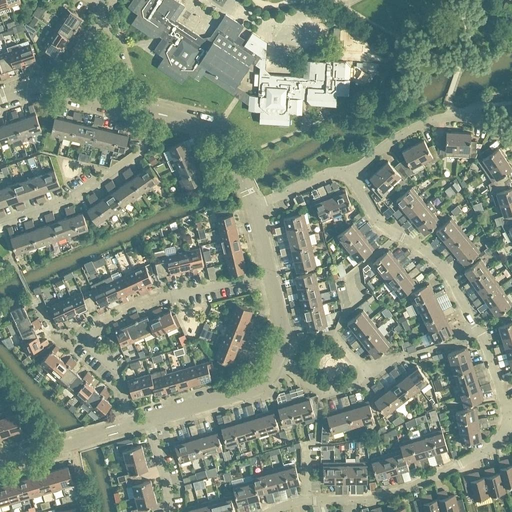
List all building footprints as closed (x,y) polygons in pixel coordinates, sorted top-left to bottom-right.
[(0,0),(0,14),(11,11),(9,7),(7,0),(0,0)] [(265,74),(267,42),(252,32),(246,42),(237,36),(243,26),(225,14),(207,41),(175,20),(185,6),(176,0),(132,0),(128,7),(138,13),(131,23),(152,37),(159,36),(160,34),(163,36),(154,50),(164,57),(157,67),(182,83),(189,73),(199,80),(203,74),(233,94),(237,87),(236,86),(251,62),(260,67),(258,95),(249,95),(248,110),(260,111),(259,123),(289,125),(290,113),(302,114),(303,97),(307,97),(306,99),(311,105),(336,106),(337,94),(349,95),(351,67),(346,61),(333,60),(333,63),(325,63),(326,61),(304,60),(303,77),(265,74)] [(78,25),(82,18),(68,9),(61,19),(81,32),(84,29),(78,25)] [(34,10),(30,20),(38,23),(41,13),(34,10)] [(81,32),(61,19),(55,28),(69,38),(73,32),(79,36),(81,32)] [(14,20),(6,23),(8,28),(12,27),(16,25),(15,20),(14,20)] [(65,44),(69,38),(55,28),(48,38),(69,51),(71,48),(65,44)] [(69,51),(48,38),(42,48),(56,57),(60,51),(66,55),(69,51)] [(36,60),(30,43),(19,47),(27,71),(31,69),(29,62),(36,60)] [(27,71),(19,47),(8,51),(14,67),(21,65),(23,72),(27,71)] [(14,67),(8,51),(0,53),(0,62),(5,78),(10,77),(7,70),(14,67)] [(34,136),(32,133),(41,130),(36,114),(25,118),(32,137),(34,136)] [(60,140),(65,120),(54,117),(51,133),(60,135),(59,139),(60,140)] [(32,137),(25,118),(15,121),(21,137),(29,134),(30,138),(32,137)] [(72,138),(76,122),(65,120),(60,140),(62,140),(63,136),(72,138)] [(13,144),(12,140),(21,137),(15,121),(5,125),(12,144),(13,144)] [(81,145),(86,125),(76,122),(72,138),(81,141),(80,144),(81,145)] [(12,144),(5,125),(0,126),(0,143),(0,144),(9,141),(10,145),(12,144)] [(93,144),(97,127),(86,125),(81,145),(83,145),(84,141),(93,144)] [(102,150),(107,130),(97,127),(93,144),(102,146),(101,150),(102,150)] [(114,149),(118,132),(107,130),(102,150),(104,150),(105,147),(114,149)] [(457,156),(458,132),(446,131),(446,140),(440,139),(438,154),(440,158),(445,155),(457,156)] [(124,155),(129,135),(118,132),(114,149),(123,151),(122,155),(124,155)] [(476,152),(476,141),(470,141),(471,133),(458,132),(457,156),(476,157),(477,153),(476,152)] [(438,154),(433,144),(428,147),(424,140),(413,145),(422,162),(429,159),(431,163),(440,158),(438,154)] [(188,151),(184,141),(165,149),(166,151),(169,149),(173,158),(188,151)] [(422,162),(413,145),(402,151),(406,159),(400,163),(409,176),(424,166),(422,162)] [(486,171),(505,158),(498,148),(491,153),(488,148),(479,154),(477,153),(476,157),(486,171)] [(193,161),(188,151),(173,158),(177,166),(173,167),(174,169),(193,161)] [(509,178),(505,173),(511,168),(511,167),(505,158),(486,171),(492,181),(488,184),(490,189),(505,184),(504,181),(509,178)] [(197,170),(193,161),(174,169),(175,171),(178,169),(182,177),(197,170)] [(409,176),(400,163),(393,167),(388,161),(379,169),(392,183),(400,176),(404,179),(409,176)] [(159,180),(150,166),(140,172),(152,189),(154,188),(151,185),(159,180)] [(60,186),(54,170),(45,173),(44,169),(42,170),(49,189),(60,186)] [(388,193),(388,190),(386,188),(392,183),(379,169),(370,178),(375,184),(371,188),(382,199),(386,195),(388,193)] [(49,189),(42,170),(41,170),(42,174),(34,177),(39,193),(49,189)] [(202,181),(197,170),(182,177),(186,186),(182,187),(183,189),(202,181)] [(152,189),(140,172),(132,178),(141,192),(149,187),(151,190),(152,189)] [(160,176),(162,182),(171,179),(169,173),(160,176)] [(39,193),(34,177),(25,180),(24,176),(22,177),(29,196),(39,193)] [(29,196),(22,177),(20,177),(22,181),(13,184),(19,200),(29,196)] [(141,192),(132,178),(123,185),(135,202),(136,201),(134,197),(141,192)] [(455,181),(449,186),(455,193),(461,188),(455,181)] [(19,200),(13,184),(5,187),(3,183),(2,184),(8,203),(19,200)] [(0,206),(8,203),(2,184),(0,184),(1,188),(0,188),(0,206)] [(496,205),(500,204),(511,200),(511,187),(507,189),(505,184),(490,189),(492,195),(492,194),(496,205)] [(135,202),(123,185),(114,191),(123,205),(131,199),(133,203),(135,202)] [(403,209),(419,196),(411,187),(396,200),(403,209)] [(352,208),(345,189),(334,193),(342,212),(352,208)] [(123,205),(114,191),(105,197),(117,214),(118,213),(116,210),(123,205)] [(342,212),(334,193),(324,197),(332,216),(342,212)] [(410,217),(426,204),(419,196),(403,209),(410,217)] [(117,214),(105,197),(96,203),(106,217),(113,212),(115,215),(117,214)] [(332,216),(324,197),(314,201),(321,220),(332,216)] [(511,219),(511,200),(500,204),(504,215),(499,217),(494,219),(496,226),(502,224),(511,219)] [(429,201),(426,204),(410,217),(417,225),(433,212),(436,209),(429,201)] [(106,217),(96,203),(87,210),(99,227),(100,226),(98,222),(106,217)] [(236,225),(233,214),(228,215),(227,209),(215,212),(217,218),(216,218),(219,229),(236,225)] [(357,220),(362,216),(364,214),(361,211),(354,216),(357,220)] [(440,221),(433,212),(417,225),(424,234),(440,221)] [(89,232),(82,213),(72,216),(77,232),(86,229),(88,233),(89,232)] [(306,224),(303,213),(284,217),(286,228),(306,224)] [(70,239),(69,235),(77,232),(72,216),(62,220),(69,239),(70,239)] [(443,239),(459,226),(452,218),(436,231),(443,239)] [(511,219),(502,224),(505,231),(510,241),(511,240),(511,219)] [(69,239),(62,220),(52,223),(57,239),(65,236),(67,240),(69,239)] [(50,246),(49,242),(57,239),(52,223),(41,227),(48,246),(50,246)] [(344,244),(360,232),(358,229),(353,223),(337,235),(344,244)] [(344,223),(338,227),(342,231),(347,227),(344,223)] [(309,234),(306,224),(286,228),(289,239),(309,234)] [(238,236),(236,225),(219,229),(222,240),(238,236)] [(367,230),(363,225),(358,229),(360,232),(362,234),(367,230)] [(450,247),(466,234),(459,226),(443,239),(450,247)] [(48,246),(41,227),(31,230),(37,246),(45,243),(46,247),(48,246)] [(29,253),(28,249),(37,246),(31,230),(21,234),(28,253),(29,253)] [(351,253),(367,240),(362,234),(360,232),(344,244),(351,253)] [(28,253),(21,234),(10,237),(16,253),(25,250),(26,254),(28,253)] [(311,245),(309,234),(289,239),(291,249),(311,245)] [(457,256),(473,243),(466,234),(450,247),(457,256)] [(241,247),(238,236),(222,240),(224,251),(241,247)] [(358,261),(374,249),(378,245),(375,241),(370,245),(367,240),(351,253),(358,261)] [(480,251),(473,243),(457,256),(464,264),(472,258),(474,261),(486,252),(484,250),(481,252),(480,251)] [(314,255),(311,245),(291,249),(294,260),(314,255)] [(244,259),(241,247),(224,251),(227,263),(244,259)] [(204,265),(200,248),(188,251),(194,274),(198,273),(196,266),(204,265)] [(402,267),(398,262),(410,253),(408,249),(396,259),(380,271),(387,280),(402,267)] [(380,271),(396,259),(389,250),(373,262),(380,271)] [(194,274),(188,251),(177,253),(181,270),(188,268),(190,276),(194,274)] [(181,270),(177,253),(166,256),(172,280),(176,279),(174,272),(181,270)] [(316,266),(314,255),(294,260),(297,271),(316,266)] [(172,280),(166,256),(154,259),(158,276),(166,274),(167,281),(172,280)] [(247,270),(244,259),(227,263),(230,274),(247,270)] [(471,280),(487,268),(481,259),(464,271),(471,280)] [(346,273),(344,268),(341,261),(335,263),(340,277),(346,273)] [(148,291),(145,285),(152,281),(149,275),(152,274),(150,263),(134,271),(144,293),(148,291)] [(407,272),(414,267),(412,263),(404,267),(407,272)] [(207,267),(209,276),(210,281),(216,279),(213,265),(207,267)] [(393,288),(409,276),(402,267),(387,280),(393,288)] [(477,289),(494,277),(487,268),(471,280),(463,285),(466,289),(473,284),(477,289)] [(144,293),(134,271),(124,275),(131,291),(137,288),(140,295),(144,293)] [(317,283),(314,272),(295,277),(297,288),(317,283)] [(131,291),(124,275),(113,280),(123,302),(127,301),(124,294),(131,291)] [(400,297),(416,284),(409,276),(393,288),(400,297)] [(483,298),(500,286),(494,277),(477,289),(483,298)] [(337,289),(334,279),(328,281),(331,291),(337,289)] [(110,301),(103,285),(101,280),(90,285),(92,290),(103,312),(106,310),(103,304),(110,301)] [(123,302),(113,280),(103,285),(110,301),(116,298),(119,304),(123,302)] [(320,293),(317,283),(297,288),(300,298),(320,293)] [(416,302),(434,293),(429,283),(411,292),(416,302)] [(489,306),(506,295),(500,286),(483,298),(489,306)] [(92,290),(82,294),(88,308),(89,310),(96,307),(99,314),(103,312),(92,290)] [(88,308),(82,294),(81,292),(71,297),(81,319),(85,317),(82,311),(88,308)] [(322,304),(320,293),(300,298),(302,309),(322,304)] [(439,303),(434,293),(416,302),(411,305),(416,314),(420,312),(439,303)] [(496,316),(511,304),(511,303),(506,295),(489,306),(496,316)] [(81,319),(71,297),(60,302),(67,317),(74,315),(77,321),(81,319)] [(28,315),(25,308),(31,305),(30,301),(23,304),(7,311),(12,322),(28,315)] [(67,317),(60,302),(49,306),(46,306),(49,312),(52,311),(57,322),(60,329),(64,327),(61,320),(67,317)] [(249,317),(252,310),(236,303),(232,315),(255,324),(256,319),(249,317)] [(443,313),(439,303),(420,312),(425,322),(443,313)] [(325,314),(322,304),(302,309),(305,319),(325,314)] [(177,327),(170,311),(163,314),(160,307),(156,309),(166,332),(177,327)] [(166,332),(156,309),(152,311),(155,318),(149,320),(149,321),(154,332),(156,337),(166,332)] [(354,331),(370,319),(363,310),(347,322),(354,331)] [(154,332),(149,321),(149,320),(147,316),(140,319),(137,313),(133,314),(144,337),(154,332)] [(448,323),(443,313),(425,322),(430,331),(448,323)] [(144,337),(133,314),(130,316),(133,323),(126,326),(133,341),(144,337)] [(327,325),(325,314),(305,319),(308,330),(327,325)] [(39,322),(37,318),(31,321),(28,315),(12,322),(17,332),(39,322)] [(253,328),(255,324),(232,315),(228,325),(244,332),(246,325),(253,328)] [(361,340),(377,327),(370,319),(354,331),(361,340)] [(511,333),(511,321),(498,326),(502,337),(511,333)] [(37,335),(34,329),(41,326),(39,322),(17,332),(21,343),(37,335)] [(133,341),(126,326),(120,329),(117,322),(113,324),(116,330),(115,331),(122,346),(133,341)] [(453,333),(448,323),(430,331),(424,334),(429,344),(453,333)] [(241,338),(244,332),(228,325),(223,336),(246,345),(248,341),(241,338)] [(368,348),(384,336),(377,327),(361,340),(368,348)] [(511,344),(511,333),(502,337),(505,347),(511,344)] [(245,349),(246,345),(223,336),(219,334),(215,344),(219,346),(235,353),(238,346),(245,349)] [(42,346),(49,343),(47,339),(40,342),(37,335),(21,343),(26,353),(42,346)] [(180,347),(186,345),(183,336),(177,338),(180,347)] [(375,357),(391,344),(384,336),(368,348),(375,357)] [(408,353),(412,352),(410,346),(408,340),(401,343),(403,350),(407,349),(408,353)] [(48,371),(60,358),(55,353),(59,348),(56,345),(51,350),(39,363),(48,371)] [(233,359),(235,353),(219,346),(215,357),(231,364),(231,363),(238,366),(239,362),(233,359)] [(470,358),(467,347),(448,353),(451,364),(470,358)] [(173,352),(165,353),(166,364),(174,363),(173,352)] [(57,379),(73,360),(70,357),(65,363),(60,358),(48,371),(57,379)] [(474,368),(470,358),(451,364),(454,374),(474,368)] [(66,386),(77,373),(72,368),(76,363),(73,360),(57,379),(66,386)] [(211,379),(208,368),(213,367),(211,361),(195,365),(200,382),(211,379)] [(200,382),(195,365),(184,369),(189,385),(200,382)] [(429,381),(417,365),(408,372),(420,388),(429,381)] [(477,379),(474,368),(454,374),(458,385),(477,379)] [(178,388),(173,372),(167,374),(165,369),(161,370),(162,375),(167,392),(178,388)] [(189,385),(184,369),(173,372),(178,388),(189,385)] [(167,392),(162,375),(161,370),(151,373),(152,378),(151,378),(155,390),(154,391),(156,395),(167,392)] [(74,394),(90,375),(87,372),(82,378),(77,373),(66,386),(74,394)] [(420,388),(408,372),(399,378),(400,379),(411,394),(420,388)] [(155,390),(151,378),(152,378),(151,373),(139,377),(144,394),(154,391),(155,390)] [(83,401),(94,388),(89,383),(94,378),(90,375),(74,394),(83,401)] [(144,394),(139,377),(128,380),(133,397),(144,394)] [(411,394),(400,379),(399,378),(390,385),(403,401),(411,394)] [(480,389),(477,379),(458,385),(461,395),(480,389)] [(403,401),(390,385),(382,391),(394,407),(403,401)] [(91,409),(107,390),(104,387),(99,393),(94,388),(83,401),(91,409)] [(483,400),(480,389),(461,395),(464,406),(483,400)] [(100,417),(112,404),(106,399),(111,393),(107,390),(91,409),(100,417)] [(394,407),(382,391),(373,398),(385,414),(394,407)] [(316,394),(309,396),(298,399),(304,418),(315,415),(314,414),(317,413),(318,396),(316,394)] [(304,418),(298,399),(288,402),(294,421),(304,418)] [(374,420),(368,401),(358,404),(363,423),(374,420)] [(294,421),(288,402),(277,405),(283,425),(294,421)] [(363,423),(358,404),(347,407),(353,426),(363,423)] [(353,426),(347,407),(337,410),(343,429),(353,426)] [(478,418),(476,407),(456,411),(458,422),(478,418)] [(23,432),(17,413),(13,415),(11,408),(5,410),(12,435),(23,432)] [(279,429),(273,409),(262,413),(268,432),(279,429)] [(12,435),(5,410),(0,411),(2,418),(0,418),(0,432),(2,439),(12,435)] [(343,429),(337,410),(326,413),(327,416),(323,417),(321,439),(321,443),(327,443),(327,436),(332,435),(332,432),(343,429)] [(231,422),(230,420),(229,413),(222,415),(224,424),(220,425),(226,444),(237,441),(231,422)] [(268,432),(262,413),(252,416),(258,435),(268,432)] [(258,435),(252,416),(242,419),(247,438),(258,435)] [(414,417),(405,422),(407,427),(416,423),(414,417)] [(480,429),(478,422),(480,422),(487,421),(486,417),(478,418),(458,422),(460,433),(480,429)] [(247,438),(242,419),(231,422),(237,441),(247,438)] [(222,449),(216,429),(206,433),(211,452),(213,458),(216,457),(215,451),(222,449)] [(448,449),(442,429),(431,433),(437,452),(448,449)] [(482,440),(480,429),(460,433),(462,444),(482,440)] [(211,452),(206,433),(195,436),(201,455),(211,452)] [(437,452),(431,433),(421,436),(427,455),(437,452)] [(201,455),(195,436),(185,439),(191,458),(201,455)] [(427,455),(421,436),(410,439),(416,458),(427,455)] [(191,458),(185,439),(174,442),(180,461),(191,458)] [(416,458),(410,439),(399,443),(402,450),(406,462),(416,458)] [(133,447),(132,442),(117,446),(119,456),(124,455),(126,462),(145,457),(141,445),(133,447)] [(402,450),(392,453),(398,472),(409,469),(406,462),(402,450)] [(398,472),(392,453),(382,456),(388,475),(398,472)] [(359,462),(359,455),(356,455),(356,462),(356,482),(367,482),(367,462),(359,462)] [(255,456),(247,458),(249,464),(254,463),(256,460),(255,456)] [(388,475),(382,456),(371,459),(377,479),(388,475)] [(148,469),(145,457),(126,462),(129,473),(124,474),(126,481),(141,477),(140,471),(148,469)] [(511,464),(507,466),(505,459),(499,461),(501,472),(502,472),(506,486),(511,484),(511,464)] [(334,482),(334,462),(323,462),(323,483),(334,482)] [(345,482),(345,462),(334,462),(334,482),(345,482)] [(356,482),(356,462),(345,462),(345,482),(356,482)] [(300,483),(295,463),(284,466),(289,486),(300,483)] [(74,485),(68,466),(57,469),(63,488),(74,485)] [(289,486),(284,466),(273,469),(278,489),(289,486)] [(502,472),(501,472),(493,474),(491,468),(484,470),(486,476),(491,495),(507,491),(506,486),(502,472)] [(63,488),(57,469),(47,472),(52,491),(63,488)] [(278,489),(273,469),(263,472),(268,491),(278,489)] [(52,491),(47,472),(36,475),(42,494),(52,491)] [(268,491),(263,472),(252,475),(253,479),(254,479),(258,494),(268,491)] [(486,476),(477,478),(476,472),(462,476),(467,495),(474,493),(476,499),(491,495),(486,476)] [(42,494),(36,475),(26,478),(32,497),(42,494)] [(258,494),(254,479),(253,479),(252,475),(242,478),(243,482),(248,502),(259,499),(258,494)] [(154,492),(151,480),(143,482),(141,477),(126,481),(127,487),(132,485),(135,497),(154,492)] [(32,497),(26,478),(16,481),(21,500),(32,497)] [(21,500),(16,481),(5,484),(11,504),(21,500)] [(243,482),(232,485),(239,510),(244,509),(242,503),(248,502),(243,482)] [(11,504),(5,484),(0,485),(0,504),(1,507),(11,504)] [(462,498),(456,500),(455,494),(445,497),(444,490),(437,492),(439,499),(439,498),(442,511),(459,511),(465,510),(462,498)] [(157,504),(154,492),(135,497),(138,508),(133,509),(133,511),(148,511),(150,511),(149,506),(157,504)] [(442,511),(439,498),(439,499),(430,501),(428,494),(421,496),(425,511),(442,511)] [(234,511),(230,496),(219,499),(222,511),(234,511)] [(222,511),(219,499),(209,501),(211,511),(222,511)] [(211,511),(209,501),(199,504),(200,511),(211,511)]
